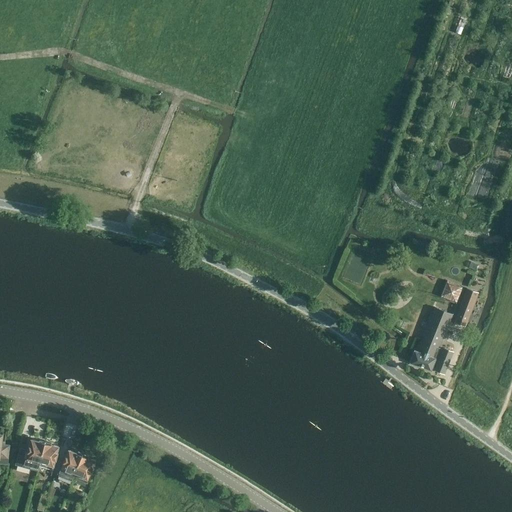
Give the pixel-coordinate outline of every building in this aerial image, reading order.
[(442,296),(458,301),(463,284),(447,279),(442,296)] [(465,326),(478,294),(467,290),(454,322),(465,326)] [(437,353),(452,315),(435,308),(417,352),(415,351),(411,363),(431,370),(433,364),(437,365),(435,370),(444,373),(452,352),(444,348),(441,355),(437,353)] [(0,465),(7,466),(9,445),(2,444),(3,431),(1,431),(1,434),(0,433),(0,465)] [(39,465),(45,442),(40,440),(39,441),(32,439),(31,443),(30,445),(29,445),(28,450),(20,448),(16,464),(38,470),(38,469),(39,465)] [(51,443),(45,442),(39,465),(38,469),(52,473),(56,459),(58,452),(57,452),(57,450),(58,446),(52,444),(51,443)] [(57,475),(72,480),(83,454),(77,452),(76,452),(70,450),(67,456),(66,455),(64,462),(63,461),(57,475)] [(88,456),(83,454),(72,480),(85,486),(90,473),(91,473),(94,466),(92,466),(93,464),(94,464),(93,464),(95,460),(89,458),(88,456)] [(51,488),(47,500),(51,501),(56,489),(51,488)] [(41,495),(38,510),(44,511),(48,497),(41,495)]
